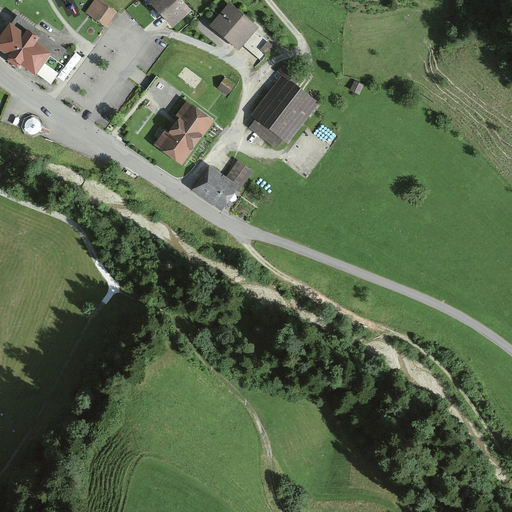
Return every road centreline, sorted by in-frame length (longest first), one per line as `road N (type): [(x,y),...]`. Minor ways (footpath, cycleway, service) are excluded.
road 1 (track): [(0,191),(76,226),(116,286),(171,318),(247,403),(263,432),(281,511)]
road 2 (unclassified): [(235,226),(441,306),(511,350)]
road 3 (residential): [(172,35),(228,58),(247,82),(235,126),(180,193)]
road 4 (tertiary): [(0,74),(180,193)]
road 5 (track): [(268,0),(302,46),(247,82)]
